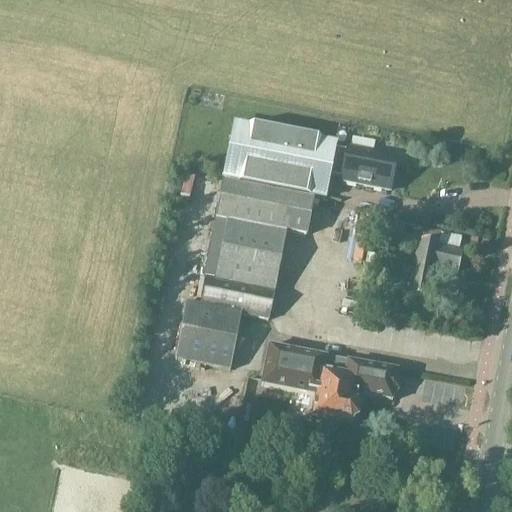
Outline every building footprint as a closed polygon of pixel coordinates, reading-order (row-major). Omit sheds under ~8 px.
[(328,177),(333,151),(334,145),(232,126),(222,181),(323,200),(328,177)] [(333,151),(328,177),(340,179),(339,183),(388,193),(390,180),(390,177),(387,175),(386,175),(389,159),(391,160),(391,158),(346,150),(345,154),(333,151)] [(304,237),(311,202),(221,185),(214,219),(202,280),(204,281),(199,308),(184,305),(173,361),(228,372),(239,316),(268,322),(273,293),(284,233),(304,237)] [(402,232),(404,223),(383,219),(384,218),(375,217),(372,233),(380,235),(381,228),(402,232)] [(466,236),(466,226),(445,224),(445,235),(466,236)] [(420,228),(417,242),(407,295),(429,300),(435,269),(456,274),(460,252),(440,248),(441,247),(439,247),(441,232),(420,228)] [(383,316),(385,304),(374,302),(376,291),(369,289),(364,312),(383,316)] [(356,397),(392,404),(393,397),(398,395),(400,384),(396,380),(397,373),(347,364),(347,365),(346,365),(326,361),(326,360),(268,348),(261,388),(316,398),(316,400),(312,419),(352,426),(352,425),(357,422),(359,411),(354,405),(356,397)] [(172,503),(169,511),(190,511),(191,508),(172,503)]
